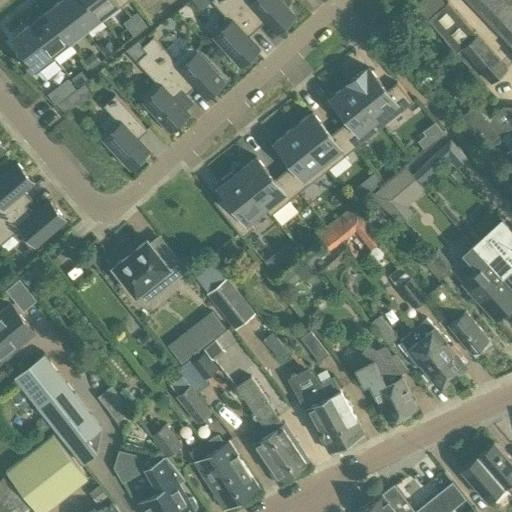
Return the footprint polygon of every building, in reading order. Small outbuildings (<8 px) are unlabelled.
[(87,32),(62,0),(60,0),(46,12),(71,45),(87,32)] [(103,20),(87,0),(62,0),(87,32),(88,32),(85,28),(99,16),(102,20),(103,20)] [(87,0),(103,20),(128,0),(87,0)] [(211,0),(227,16),(211,31),(241,64),(258,48),(248,36),(256,28),(230,0),(211,0)] [(230,0),(256,28),(265,20),(276,31),(294,15),(279,0),(230,0)] [(511,0),(467,0),(511,45),(511,0)] [(447,1),(425,20),(454,54),(447,60),(459,73),(472,62),(489,83),(507,68),(476,32),(475,33),(447,1)] [(71,45),(46,12),(29,24),(52,53),(67,41),(70,45),(71,45)] [(52,53),(29,24),(13,37),(26,54),(22,57),(31,69),(52,53)] [(174,59),(153,36),(143,46),(186,93),(195,85),(205,96),(223,80),(190,45),(174,59)] [(101,47),(106,53),(113,48),(108,42),(101,47)] [(147,52),(142,47),(137,42),(127,50),(137,61),(147,52)] [(170,129),(188,113),(185,110),(173,97),(181,89),(185,93),(186,93),(143,46),(142,47),(147,52),(137,61),(156,82),(140,96),(170,129)] [(90,69),(100,61),(94,53),(83,60),(90,69)] [(384,124),(413,101),(397,82),(387,90),(369,67),(366,70),(365,69),(350,81),(384,124)] [(85,77),(77,68),(70,74),(77,83),(85,77)] [(68,79),(58,87),(65,96),(75,89),(68,79)] [(349,82),(350,83),(332,97),(350,120),(340,127),(355,146),(384,124),(350,81),(349,82)] [(76,102),(69,95),(57,103),(65,112),(76,102)] [(114,148),(130,166),(148,150),(137,138),(147,129),(115,95),(103,105),(116,119),(100,133),(107,140),(104,143),(112,151),(114,148)] [(488,118),(475,103),(460,117),(478,137),(482,134),(491,145),(500,137),(510,149),(511,147),(511,135),(510,133),(511,131),(511,118),(510,116),(502,123),(493,113),(488,118)] [(294,125),(293,126),(327,169),(355,146),(340,127),(331,135),(313,112),(295,126),(294,125)] [(293,126),(294,127),(275,142),(293,164),(284,172),(299,191),(327,169),(293,126)] [(431,141),(426,134),(418,140),(423,147),(431,141)] [(237,170),(271,213),(299,191),(284,172),(274,179),(256,157),(238,171),(237,170)] [(414,173),(422,181),(435,169),(427,161),(414,173)] [(0,178),(0,202),(2,205),(0,206),(0,225),(25,204),(31,199),(24,189),(33,182),(17,164),(0,178)] [(221,180),(223,183),(219,186),(237,209),(227,217),(242,236),(253,227),(250,224),(267,210),(270,214),(271,213),(237,170),(236,171),(237,172),(233,175),(231,172),(221,180)] [(375,171),(365,179),(373,188),(382,181),(375,171)] [(413,214),(407,206),(387,182),(374,194),(393,217),(399,225),(413,214)] [(25,204),(0,225),(0,244),(16,231),(30,247),(64,218),(48,200),(33,213),(25,204)] [(329,249),(354,229),(364,220),(353,206),(317,236),(329,249)] [(365,221),(374,231),(389,218),(380,207),(364,220),(365,221)] [(511,226),(502,216),(463,251),(477,267),(461,281),(496,318),(511,303),(511,226)] [(160,254),(150,242),(147,238),(113,266),(114,268),(111,271),(121,283),(124,280),(135,294),(160,275),(167,284),(186,269),(169,247),(160,254)] [(328,272),(345,258),(336,246),(318,262),(328,272)] [(285,290),(300,278),(298,276),(320,257),(313,248),(276,278),(285,290)] [(437,255),(434,257),(425,264),(438,280),(450,271),(437,255)] [(50,266),(42,257),(20,276),(28,286),(50,266)] [(280,265),(275,259),(270,259),(265,263),(272,271),(280,265)] [(198,275),(208,289),(227,276),(218,262),(198,275)] [(397,285),(413,305),(426,295),(409,274),(397,285)] [(7,290),(23,309),(35,300),(19,280),(7,290)] [(253,313),(226,280),(206,296),(233,329),(253,313)] [(441,282),(430,291),(443,307),(444,305),(454,319),(449,323),(471,351),(475,356),(486,347),(482,342),(488,337),(465,308),(465,309),(453,295),(452,295),(441,282)] [(0,359),(34,332),(11,304),(0,313),(0,359)] [(198,324),(210,340),(225,329),(212,313),(198,324)] [(370,322),(388,344),(398,336),(380,315),(370,322)] [(426,318),(414,328),(453,376),(466,365),(426,318)] [(453,376),(414,328),(401,339),(440,387),(453,376)] [(319,362),(320,361),(329,354),(310,330),(301,337),(319,362)] [(269,346),(277,339),(271,332),(263,340),(269,346)] [(198,350),(185,334),(169,347),(181,363),(198,350)] [(215,338),(203,347),(214,359),(225,350),(215,338)] [(403,413),(372,347),(370,347),(369,347),(368,348),(367,348),(366,349),(365,351),(364,352),(364,353),(364,355),(365,356),(355,360),(355,363),(364,383),(369,381),(389,420),(403,413)] [(372,347),(403,413),(417,406),(399,373),(408,369),(395,354),(392,355),(388,348),(386,347),(377,351),(376,349),(376,348),(374,348),(373,347),(372,347)] [(203,350),(191,360),(204,376),(216,367),(203,350)] [(82,463),(83,463),(97,452),(102,427),(66,382),(43,353),(14,376),(82,463)] [(197,422),(211,411),(190,384),(190,385),(182,375),(169,385),(177,395),(176,396),(197,422)] [(237,385),(254,411),(270,400),(253,375),(237,385)] [(322,385),(317,388),(346,442),(364,432),(336,382),(337,382),(333,376),(321,382),(322,385)] [(110,385),(97,395),(116,420),(129,411),(110,385)] [(346,442),(317,388),(299,398),(329,451),(346,442)] [(268,433),(294,472),(310,461),(284,422),(268,433)] [(182,445),(165,423),(151,435),(166,455),(167,457),(182,445)] [(259,487),(232,440),(226,443),(221,432),(209,439),(214,450),(213,450),(241,498),(259,487)] [(294,472),(268,433),(252,444),(278,483),(294,472)] [(6,470),(38,511),(42,511),(87,478),(53,434),(6,470)] [(477,455),(503,485),(511,478),(511,463),(493,441),(477,455)] [(241,498),(213,450),(196,459),(224,508),(241,498)] [(167,457),(166,455),(144,468),(150,479),(169,511),(195,511),(194,509),(196,508),(197,505),(192,497),(189,497),(187,498),(177,481),(183,478),(167,457)] [(503,485),(477,455),(460,469),(488,499),(503,485)] [(169,511),(150,479),(140,484),(147,496),(138,502),(143,511),(169,511)] [(411,511),(420,505),(412,495),(405,500),(393,484),(369,502),(370,503),(377,511),(411,511)] [(0,511),(9,511),(10,511),(0,502),(0,511)] [(118,511),(112,503),(96,511),(118,511)] [(377,511),(370,503),(358,511),(377,511)]
